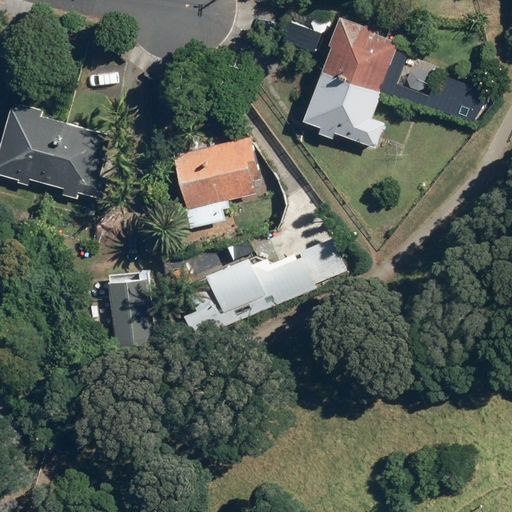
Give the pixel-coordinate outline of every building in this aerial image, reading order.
[(375,30),(335,19),(297,124),(372,151),(382,125),(369,121),(386,73),(393,76),(403,48),(372,37),(375,30)] [(320,34),(285,22),(278,42),(312,54),(320,34)] [(97,178),(108,136),(36,117),(37,110),(16,105),(14,111),(7,109),(0,136),(0,178),(25,185),(26,181),(60,190),(58,195),(75,200),(77,194),(100,200),(105,180),(97,178)] [(246,138),(165,158),(183,231),(223,222),(221,210),(227,209),(225,201),(259,193),(246,138)] [(236,260),(195,278),(200,289),(181,298),(188,313),(178,317),(185,331),(194,327),(200,341),(313,290),(311,286),(344,272),(328,238),(296,253),(295,251),(264,265),(262,261),(241,270),(236,260)] [(144,279),(102,283),(115,353),(157,346),(144,279)]
